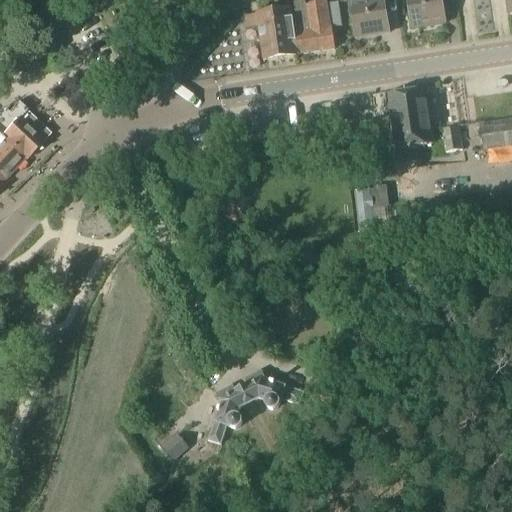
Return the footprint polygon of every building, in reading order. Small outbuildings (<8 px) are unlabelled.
[(263,16),(257,16),(244,18),(246,31),(259,30),(259,32),(263,62),(297,57),(297,56),(333,51),(330,29),(329,29),(326,4),(320,5),(318,0),(289,0),(290,4),(305,2),(306,8),(289,10),(289,12),(274,14),(273,9),(262,11),(263,16)] [(382,0),(349,0),(356,40),(388,35),(382,0)] [(440,0),(407,0),(412,31),(445,25),(440,0)] [(434,146),(426,92),(386,98),(394,151),(434,146)] [(24,162),(49,136),(17,105),(0,122),(0,186),(24,162)] [(511,122),(483,127),(487,152),(511,147),(511,122)] [(459,130),(442,132),(446,155),(462,152),(459,130)] [(242,160),(242,165),(242,166),(251,165),(248,151),(240,152),(242,160)] [(216,192),(201,200),(207,210),(222,203),(216,192)] [(279,406),(281,403),(299,408),(303,395),(265,383),(260,374),(237,385),(216,396),(220,405),(208,443),(221,447),(226,429),(230,429),(233,429),(236,427),(238,425),(239,424),(240,421),(241,419),(241,417),(240,415),(239,413),(236,410),(233,409),(235,404),(244,399),(251,396),(255,394),(260,396),(260,401),(261,405),(264,407),(268,410),(273,410),(276,408),(279,406)] [(317,390),(313,402),(320,404),(331,408),(335,396),(332,395),(317,390)] [(188,451),(178,438),(162,451),(172,463),(188,451)]
